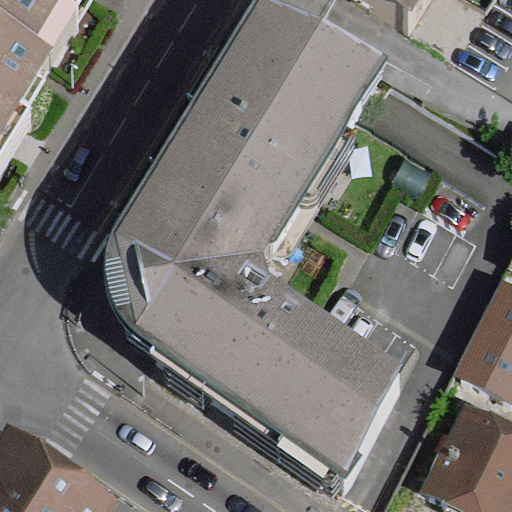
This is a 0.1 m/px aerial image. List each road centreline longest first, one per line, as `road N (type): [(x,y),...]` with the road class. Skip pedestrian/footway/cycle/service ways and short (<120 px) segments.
road 1 (secondary): [(0,318),(200,0)]
road 2 (secondary): [(216,511),(0,360)]
